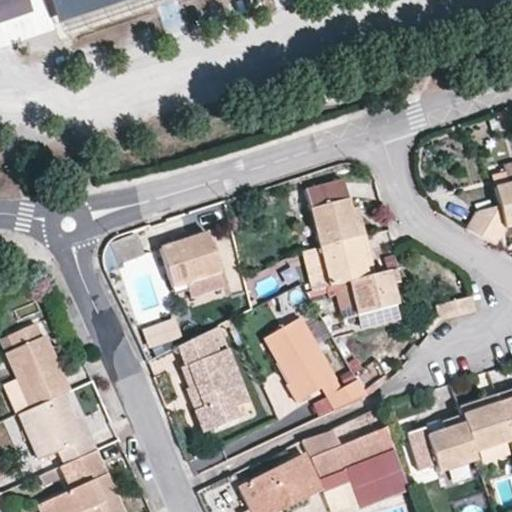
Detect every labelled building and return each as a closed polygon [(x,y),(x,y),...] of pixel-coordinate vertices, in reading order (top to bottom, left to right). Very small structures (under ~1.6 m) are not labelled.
[(64,22),(56,0),(48,0),(57,24),(64,22)] [(56,0),(64,22),(129,0),(56,0)] [(511,183),(511,163),(502,166),(503,173),(490,176),(493,188),(511,183)] [(364,236),(359,216),(351,218),(349,209),(342,181),(303,191),(318,248),(364,236)] [(511,183),(493,188),(498,207),(476,212),(465,229),(493,245),(503,229),(511,226),(511,183)] [(359,216),(357,207),(349,209),(351,218),(359,216)] [(144,254),(135,230),(116,237),(110,240),(107,244),(115,265),(144,254)] [(219,274),(205,232),(158,248),(171,289),(187,284),(219,274)] [(369,255),(364,236),(318,248),(328,287),(332,286),(366,277),(361,257),(369,255)] [(328,287),(318,248),(301,253),(311,292),(326,288),(328,287)] [(374,275),(369,255),(361,257),(366,277),(374,275)] [(399,282),(396,269),(388,271),(391,284),(399,282)] [(397,305),(391,284),(388,271),(374,275),(366,277),(332,286),(335,295),(341,320),(356,316),(395,305),(397,305)] [(224,288),(219,274),(187,284),(189,291),(191,298),(224,288)] [(189,291),(187,284),(171,289),(173,296),(189,291)] [(335,295),(332,286),(328,287),(326,288),(328,297),(335,295)] [(474,311),(470,297),(435,305),(439,320),(474,311)] [(359,330),(399,319),(395,305),(356,316),(359,330)] [(335,381),(298,318),(262,339),(288,384),(285,385),(295,403),(321,388),(335,381)] [(57,365),(44,335),(40,337),(34,323),(10,334),(16,347),(4,353),(16,379),(29,409),(64,394),(52,368),(57,365)] [(226,349),(217,326),(207,331),(216,353),(226,349)] [(248,402),(226,349),(216,353),(207,331),(175,348),(184,366),(186,365),(202,407),(193,410),(202,434),(238,419),(233,407),(241,405),(248,402)] [(16,347),(10,334),(0,338),(0,344),(4,353),(16,347)] [(69,392),(57,365),(52,368),(64,394),(69,392)] [(202,407),(186,365),(184,366),(179,368),(187,388),(184,389),(193,410),(202,407)] [(29,409),(16,379),(2,385),(15,415),(16,415),(29,409)] [(366,397),(356,380),(340,389),(326,397),(334,411),(366,397)] [(340,389),(335,381),(321,388),(326,397),(340,389)] [(511,390),(496,396),(511,441),(511,440),(511,390)] [(84,439),(75,417),(64,394),(29,409),(16,415),(37,460),(57,451),(63,465),(91,453),(84,439)] [(511,441),(496,396),(458,409),(460,416),(473,454),(511,441)] [(245,416),(241,405),(233,407),(238,419),(245,416)] [(89,437),(79,416),(75,417),(84,439),(89,437)] [(473,454),(460,416),(432,426),(435,432),(424,436),(437,474),(475,461),(473,454)] [(318,479),(392,450),(383,428),(339,446),(331,430),(300,441),(318,479)] [(95,451),(89,437),(84,439),(91,453),(95,451)] [(408,490),(392,450),(318,479),(315,480),(320,490),(322,493),(348,483),(358,509),(408,490)] [(102,466),(95,451),(91,453),(63,465),(59,467),(65,482),(102,466)] [(320,490),(315,480),(302,454),(237,487),(248,510),(249,511),(276,511),(279,511),(320,490)] [(69,490),(105,474),(102,466),(65,482),(69,490)] [(122,511),(105,474),(69,490),(49,499),(54,511),(122,511)] [(54,511),(49,499),(36,505),(38,511),(54,511)]
